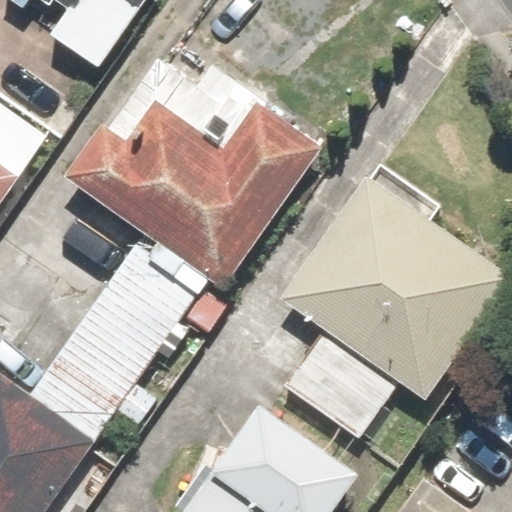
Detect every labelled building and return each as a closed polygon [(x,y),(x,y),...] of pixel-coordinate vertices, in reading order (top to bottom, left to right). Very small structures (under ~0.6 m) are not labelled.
[(71,0),(72,1),(51,28),(107,72),(163,0),(71,0)] [(228,284),(321,144),(256,102),(224,150),(163,110),(140,145),(110,125),(74,180),(167,242),(152,264),(201,296),(215,275),(228,284)] [(0,150),(0,214),(30,172),(0,150)] [(511,274),(511,265),(369,175),(286,307),(325,331),(290,387),(362,433),(399,375),(435,397),(511,274)] [(2,375),(0,376),(0,511),(46,511),(96,444),(2,375)] [(266,403),(187,511),(337,511),(364,475),(266,403)] [(479,511),(426,474),(399,511),(479,511)]
